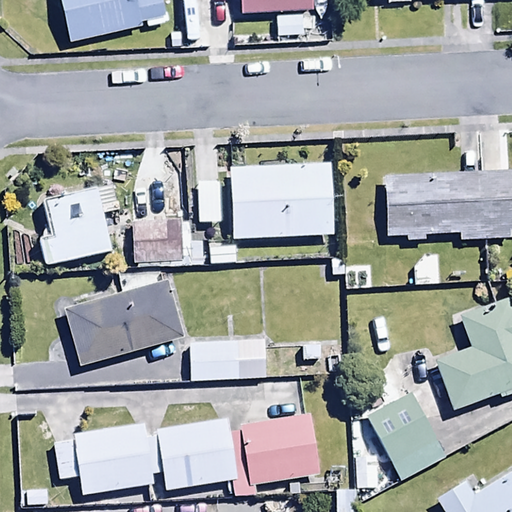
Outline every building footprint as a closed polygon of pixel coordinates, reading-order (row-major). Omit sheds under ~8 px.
[(57,0),(68,48),(164,26),(158,0),(137,0),(134,1),(134,0),(57,0)] [(238,0),(239,18),(312,16),(311,0),(238,0)] [(302,22),(275,22),(275,42),(302,41),(302,22)] [(329,173),(230,176),(232,247),(331,244),(329,173)] [(505,180),(383,181),(384,244),(406,243),(406,248),(428,248),(428,243),(460,243),(460,246),(511,246),(511,238),(511,174),(505,175),(505,180)] [(37,246),(44,276),(113,260),(104,219),(118,216),(112,191),(42,207),(50,242),(37,246)] [(131,229),(133,270),(188,267),(185,226),(131,229)] [(222,245),(208,246),(209,272),(235,271),(235,250),(223,250),(222,245)] [(62,316),(78,374),(186,344),(169,286),(62,316)] [(434,370),(452,418),(511,395),(511,313),(509,306),(458,325),(470,357),(434,370)] [(186,350),(188,390),(265,386),(263,346),(186,350)] [(378,415),(364,422),(398,487),(444,462),(412,402),(401,408),(385,378),(365,389),(378,415)] [(148,508),(165,506),(164,498),(229,488),(232,506),(257,502),(255,493),(318,483),(309,423),(239,434),(244,472),(233,474),(226,424),(155,435),(156,444),(144,446),(142,430),(72,441),(73,448),(52,451),(57,487),(78,484),(81,504),(146,494),(148,508)] [(465,488),(434,508),(436,511),(511,511),(511,477),(473,502),(465,488)]
